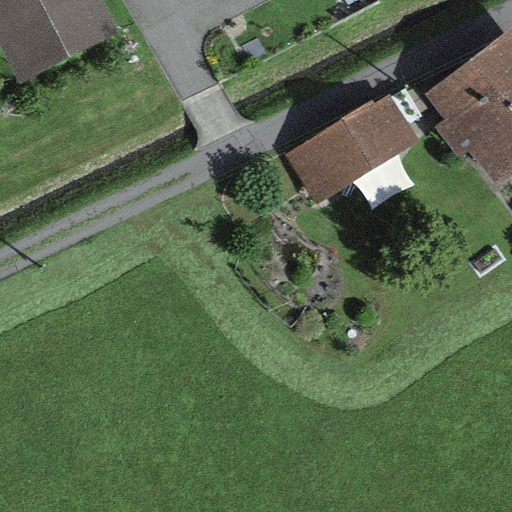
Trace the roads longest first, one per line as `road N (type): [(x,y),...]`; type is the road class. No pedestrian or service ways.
road 1 (unclassified): [(233,150),(511,18)]
road 2 (unclassified): [(0,254),(233,150)]
road 3 (residential): [(154,0),(233,150)]
